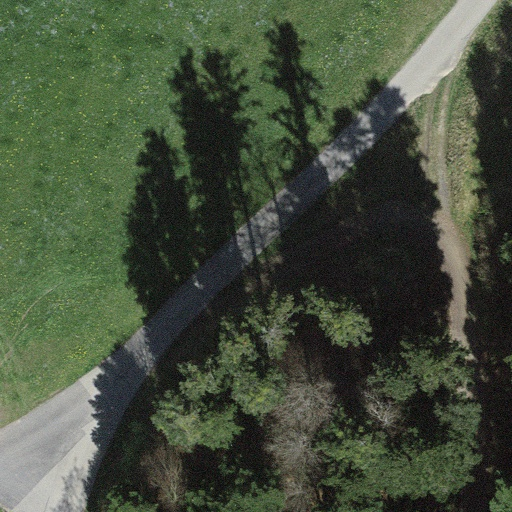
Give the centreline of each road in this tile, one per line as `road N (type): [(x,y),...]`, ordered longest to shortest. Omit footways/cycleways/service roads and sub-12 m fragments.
road 1 (unclassified): [(479,0),(372,122),(20,473)]
road 2 (track): [(468,511),(461,361),(434,166),(440,48)]
road 3 (track): [(210,279),(285,266),(376,218),(392,215),(442,231)]
